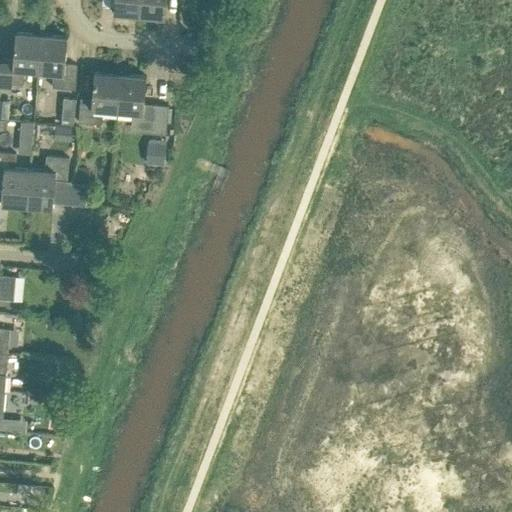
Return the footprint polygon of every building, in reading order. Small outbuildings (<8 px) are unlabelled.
[(114,0),(114,10),(139,12),(140,0),(114,0)] [(140,0),(139,12),(165,15),(166,0),(140,0)] [(23,68),(38,69),(41,32),(15,30),(13,57),(2,57),(0,78),(0,80),(22,82),(23,68)] [(52,85),(74,87),(76,63),(65,62),(67,34),(41,32),(38,69),(53,70),(52,85)] [(117,108),(120,72),(96,70),(94,97),(81,96),(79,120),(102,122),(103,107),(117,108)] [(157,132),(166,133),(168,104),(145,102),(147,74),(120,72),(117,108),(132,110),(131,125),(158,127),(157,132)] [(75,95),(63,94),(61,117),(73,118),(75,95)] [(21,120),(20,132),(32,133),(33,121),(21,120)] [(56,124),(56,139),(73,139),(73,124),(56,124)] [(161,162),(164,163),(165,143),(149,141),(148,161),(161,162)] [(0,201),(27,203),(30,166),(16,165),(17,150),(0,148),(0,173),(2,173),(0,201)] [(27,203),(52,205),(54,178),(67,179),(69,155),(47,153),(46,168),(30,166),(27,203)] [(78,165),(78,179),(91,180),(92,165),(78,165)] [(0,296),(14,297),(16,274),(8,273),(0,272),(0,296)] [(25,298),(25,275),(17,275),(17,298),(25,298)] [(0,350),(10,351),(12,327),(0,325),(0,350)] [(0,387),(7,389),(7,388),(6,388),(10,351),(0,350),(0,387)] [(11,414),(10,427),(27,429),(28,416),(11,414)]
